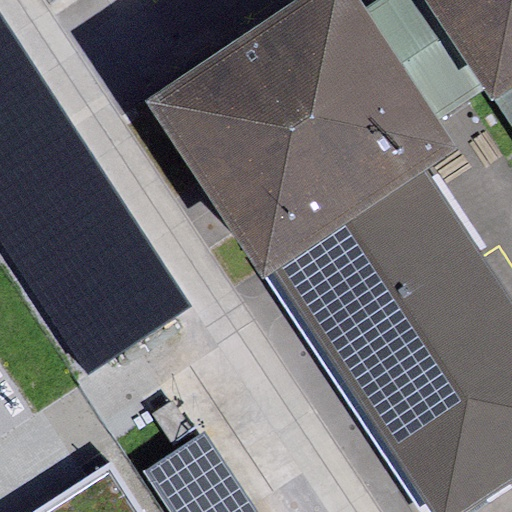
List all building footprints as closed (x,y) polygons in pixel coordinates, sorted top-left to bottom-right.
[(427,173),(458,152),(438,121),(364,10),(357,0),(307,0),(146,107),(262,282),(273,274),(427,173)] [(511,0),(379,0),(364,10),(438,121),(483,91),(490,103),(495,100),(511,124),(511,0)] [(511,300),(427,173),(273,274),(430,511),(469,511),(511,484),(511,300)] [(135,349),(86,273),(36,306),(85,382),(135,349)] [(175,399),(152,414),(177,452),(200,437),(175,399)] [(177,452),(145,473),(170,511),(256,511),(205,433),(200,437),(177,452)] [(141,511),(110,463),(32,511),(141,511)]
